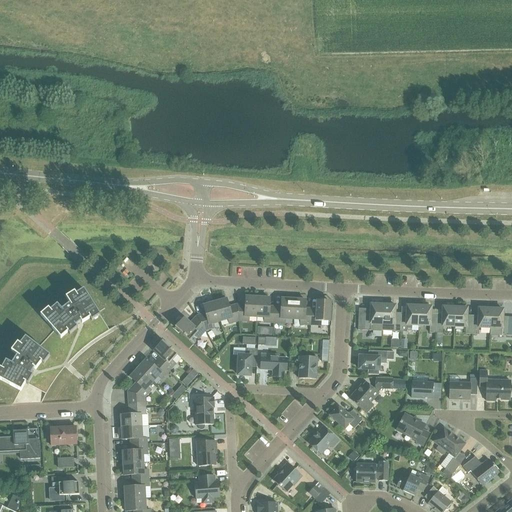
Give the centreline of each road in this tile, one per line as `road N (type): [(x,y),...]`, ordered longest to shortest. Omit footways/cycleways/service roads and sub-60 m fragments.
road 1 (tertiary): [(308,201),(511,209)]
road 2 (residential): [(241,485),(233,472),(228,388),(319,398)]
road 3 (residential): [(342,288),(511,294)]
road 4 (residential): [(97,406),(101,381),(196,277)]
road 5 (residential): [(196,277),(342,288)]
